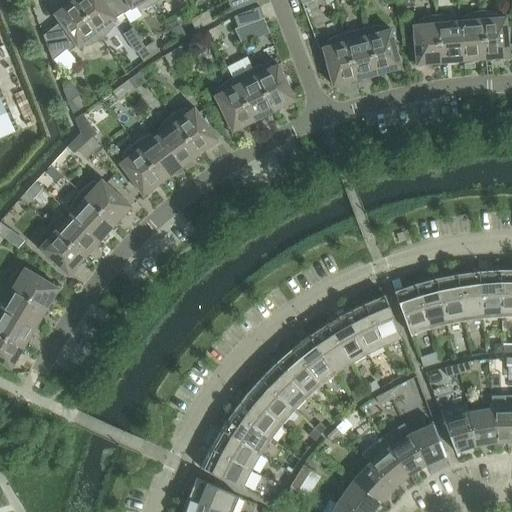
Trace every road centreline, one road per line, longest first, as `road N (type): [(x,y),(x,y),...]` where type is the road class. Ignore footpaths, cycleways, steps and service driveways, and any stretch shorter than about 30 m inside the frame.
road 1 (residential): [(161,511),(177,463),(218,394),(302,311),(384,269),(438,252),(511,244)]
road 2 (residential): [(41,366),(87,295),(151,224),(236,161),(327,117)]
road 3 (residential): [(511,88),(422,94),(327,117)]
road 4 (residential): [(327,117),(282,0)]
